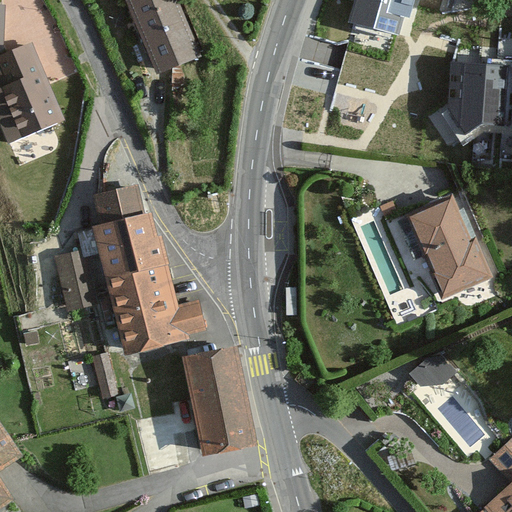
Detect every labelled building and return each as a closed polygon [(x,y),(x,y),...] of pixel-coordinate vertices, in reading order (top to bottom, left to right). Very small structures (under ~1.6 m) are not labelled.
[(175,0),(140,0),(134,3),(163,71),(199,56),(175,0)] [(354,0),(348,22),(400,36),(410,0),(354,0)] [(29,47),(0,59),(0,76),(4,86),(0,88),(0,122),(10,145),(62,122),(29,47)] [(511,67),(452,64),(449,109),(465,135),(483,124),(511,125),(511,67)] [(83,251),(60,257),(73,307),(95,301),(83,255),(103,250),(129,353),(190,338),(188,332),(207,327),(201,305),(181,310),(163,240),(158,241),(152,217),(145,219),(137,187),(99,196),(107,226),(78,234),(83,251)] [(449,198),(407,217),(425,259),(421,261),(438,301),(490,278),(473,239),(468,241),(449,198)] [(296,286),(286,286),(287,313),(297,313),(296,286)] [(236,351),(192,360),(211,453),(255,444),(236,351)] [(113,358),(99,360),(102,380),(116,378),(113,358)] [(0,426),(0,505),(12,498),(0,480),(0,467),(19,454),(0,426)] [(510,483),(486,505),(492,511),(511,511),(511,438),(489,461),(510,483)]
